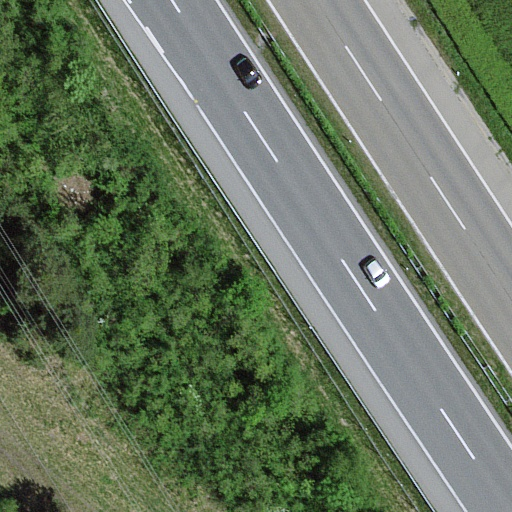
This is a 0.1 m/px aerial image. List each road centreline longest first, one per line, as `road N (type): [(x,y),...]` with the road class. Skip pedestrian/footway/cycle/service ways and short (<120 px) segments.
road 1 (motorway): [(162,0),(511,507)]
road 2 (motorway): [(511,306),(310,0)]
